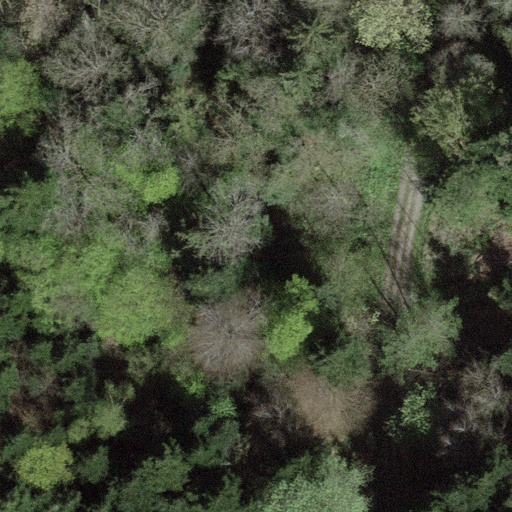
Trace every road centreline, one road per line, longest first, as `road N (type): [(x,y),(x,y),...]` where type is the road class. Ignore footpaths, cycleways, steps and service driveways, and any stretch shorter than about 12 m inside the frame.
road 1 (track): [(400,511),(398,257),(421,150),(469,0)]
road 2 (track): [(0,379),(511,350)]
